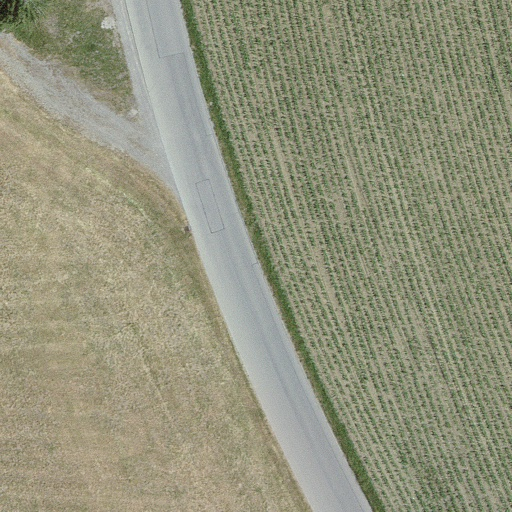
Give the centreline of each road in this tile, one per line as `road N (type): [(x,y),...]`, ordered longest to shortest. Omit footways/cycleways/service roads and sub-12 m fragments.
road 1 (tertiary): [(159,0),(218,255),(346,511)]
road 2 (track): [(0,44),(68,107),(201,180)]
